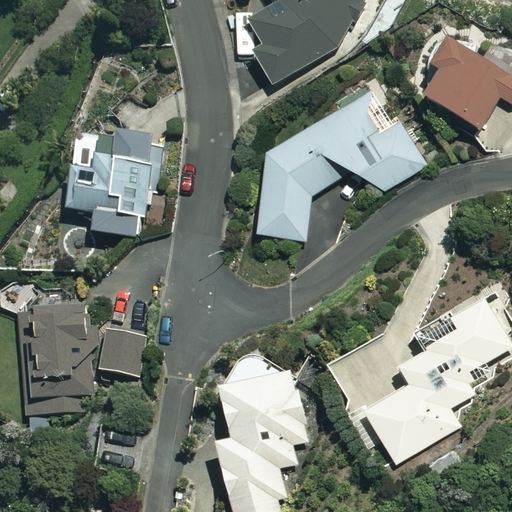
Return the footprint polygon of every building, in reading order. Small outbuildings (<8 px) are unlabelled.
[(279,0),(249,28),(233,30),(238,69),(262,66),(276,89),(338,51),(365,0),(279,0)] [(511,76),(449,40),(434,66),(443,71),(427,99),(482,131),(501,98),(511,104),(511,76)] [(308,245),(314,197),(354,174),(386,193),(429,167),(403,124),(384,135),(363,100),(270,156),(259,238),(308,245)] [(146,210),(152,211),(157,176),(163,176),(166,150),(157,149),(159,135),(122,131),(121,138),(80,133),(70,210),(97,213),(95,233),(143,238),(146,210)] [(99,412),(88,282),(2,289),(2,309),(20,316),(28,417),(99,412)] [(511,351),(511,342),(486,298),(416,340),(423,352),(400,366),(413,387),(367,414),(398,466),(462,429),(451,411),(480,394),(470,376),(511,351)] [(148,335),(108,329),(102,371),(141,377),(148,335)] [(277,374),(259,358),(244,361),(224,392),(235,440),(220,443),(235,511),(282,511),(280,502),(288,500),(282,470),(299,466),(295,447),(311,443),(295,370),(277,374)]
